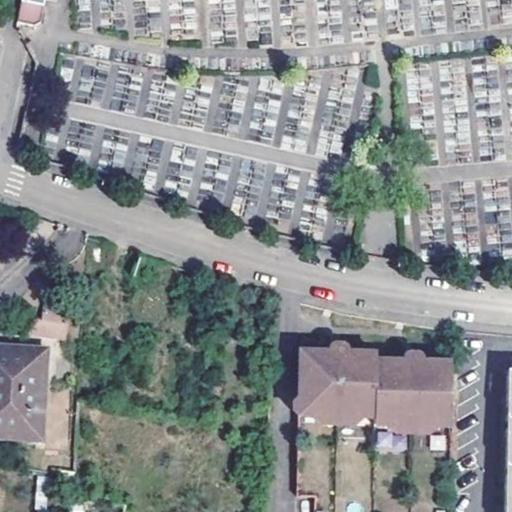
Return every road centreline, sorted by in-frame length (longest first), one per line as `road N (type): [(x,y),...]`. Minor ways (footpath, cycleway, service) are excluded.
road 1 (residential): [(511,306),(417,297),(263,265),(0,174)]
road 2 (unknown): [(70,199),(45,263),(0,309)]
